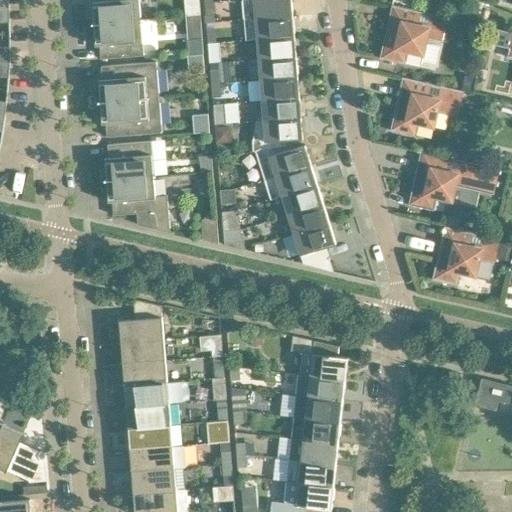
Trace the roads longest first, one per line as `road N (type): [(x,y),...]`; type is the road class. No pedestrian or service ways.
road 1 (residential): [(379,511),(399,293),(357,142),(339,0)]
road 2 (residential): [(82,511),(62,288)]
road 3 (residential): [(62,288),(47,82)]
road 4 (residential): [(47,82),(27,83),(10,187)]
